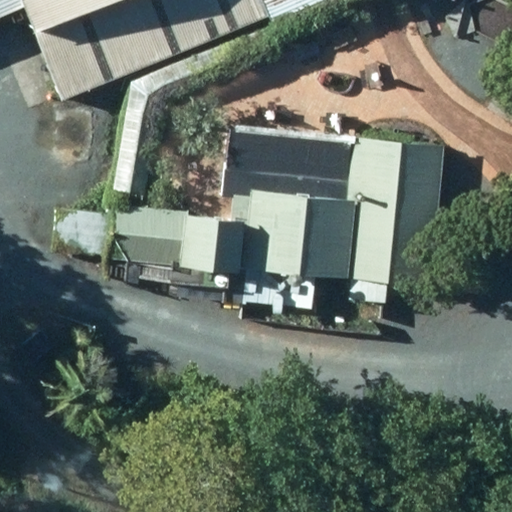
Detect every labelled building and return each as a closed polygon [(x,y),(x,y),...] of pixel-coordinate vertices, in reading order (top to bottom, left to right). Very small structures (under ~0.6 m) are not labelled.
[(0,0),(0,9),(15,3),(60,101),(263,9),(273,33),(345,0),(0,0)] [(52,107),(50,161),(91,162),(93,108),(52,107)] [(233,266),(257,268),(254,302),(308,306),(311,273),(346,276),(344,299),(380,302),(382,278),(429,282),(440,144),(349,137),(348,141),(286,136),(224,131),(219,196),(228,197),(227,214),(107,205),(107,209),(52,205),(49,247),(103,251),(102,260),(232,270),(233,266)] [(61,326),(44,343),(54,353),(71,336),(61,326)] [(156,375),(139,413),(229,454),(247,416),(156,375)]
